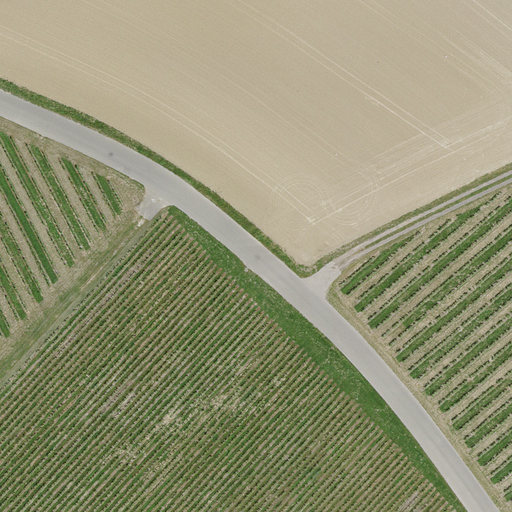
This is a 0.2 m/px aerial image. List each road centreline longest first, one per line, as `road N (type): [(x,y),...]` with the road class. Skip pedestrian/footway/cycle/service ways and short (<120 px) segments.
road 1 (tertiary): [(0,101),(129,162),(208,211),(385,372),(486,511)]
road 2 (track): [(166,183),(0,372)]
road 3 (track): [(511,177),(355,255),(305,297)]
